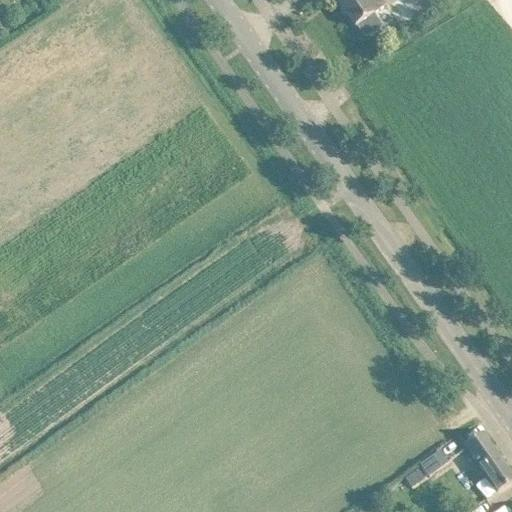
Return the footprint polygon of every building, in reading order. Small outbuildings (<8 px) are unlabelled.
[(334,0),(352,32),(370,23),(372,21),(360,0),(334,0)] [(394,38),(434,10),(428,3),(422,7),(416,0),(399,0),(378,15),(394,38)] [(511,477),(483,436),(467,447),(465,449),(498,495),(511,485),(511,477)] [(421,467),(428,477),(448,464),(441,454),(421,467)] [(454,508),(457,511),(476,511),(485,504),(472,491),(454,508)]
